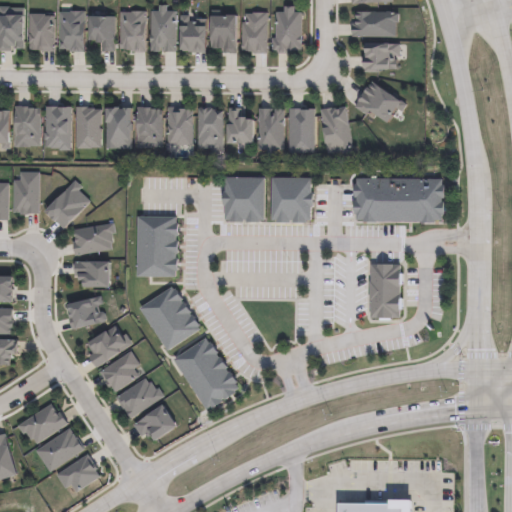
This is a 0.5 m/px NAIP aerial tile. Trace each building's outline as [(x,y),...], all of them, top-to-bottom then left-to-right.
[(168,5),(168,11),(177,11),(177,52),(153,51),(154,11),(161,10),(161,5),(168,5)] [(290,53),(275,55),(275,38),(279,38),(277,12),(288,11),(288,6),(296,7),(296,12),(304,13),(302,51),(290,51),(290,53)] [(26,9),(25,50),(17,50),(17,48),(14,48),(14,52),(0,52),(0,8),(10,8),(10,9),(26,9)] [(146,11),(148,52),(133,52),(132,49),(123,49),(122,11),(146,11)] [(84,12),(85,52),(73,52),(73,50),(63,49),(62,12),(84,12)] [(398,23),(397,38),(353,37),(354,27),(357,27),(359,12),(400,13),(400,22),(398,23)] [(268,54),(256,54),(255,51),(244,50),(243,22),(247,21),(249,15),(254,13),(268,13),(270,21),(268,54)] [(55,15),(55,51),(32,50),(32,15),(55,15)] [(116,16),(115,52),(105,52),(103,41),(99,42),(98,39),(92,39),(93,15),(116,16)] [(192,15),(192,17),(208,18),(208,52),(191,51),(189,50),(182,50),(182,16),(192,15)] [(238,15),(237,52),(225,52),(225,50),(213,49),(213,16),(238,15)] [(381,72),(367,72),(365,62),(366,53),(367,44),(401,44),(400,56),(399,68),(380,69),(381,72)] [(408,105),(404,112),(399,109),(390,123),(371,109),(369,115),(357,107),(366,90),(375,82),(408,105)] [(42,146),(18,147),(17,107),(32,107),(32,108),(41,108),(41,114),(42,146)] [(165,147),(139,149),(139,107),(160,109),(164,116),(165,147)] [(60,108),(60,109),(73,109),(73,153),(61,152),(61,150),(47,150),(48,108),(60,108)] [(90,109),(90,110),(97,110),(97,111),(103,111),(103,150),(78,149),(78,108),(90,109)] [(194,108),(194,145),(178,145),(178,143),(170,143),(169,108),(194,108)] [(225,108),(224,152),(215,152),(215,149),(200,149),(199,108),(225,108)] [(253,143),(231,143),(231,108),(242,108),(243,117),(256,119),(253,143)] [(122,109),(122,111),(126,111),(126,110),(134,110),(133,151),(108,151),(109,110),(119,110),(119,109),(122,109)] [(277,149),(276,155),(270,155),(269,149),(260,149),(261,110),(266,109),(286,110),(285,149),(277,149)] [(352,148),(352,154),(349,155),(345,153),(331,155),(322,112),(331,109),(346,109),(352,148)] [(313,110),(313,111),(317,111),(316,154),(307,154),(307,155),(291,155),(291,110),(302,110),(302,112),(308,112),(308,110),(313,110)] [(0,111),(12,111),(11,149),(4,148),(3,143),(0,143),(0,111)] [(41,215),(30,215),(30,217),(22,217),(22,215),(16,215),(16,182),(22,182),(22,174),(41,174),(41,215)] [(265,221),(226,221),(228,177),(265,178),(265,221)] [(312,179),(312,222),(274,221),(274,178),(312,179)] [(444,222),(357,221),(358,178),(443,179),(444,222)] [(92,203),(66,232),(47,215),(77,182),(84,189),(80,192),(92,203)] [(0,185),(11,185),(11,223),(0,223),(0,185)] [(177,277),(139,276),(140,216),(180,218),(177,277)] [(114,252),(76,258),(74,245),(78,244),(76,232),(114,225),(116,235),(114,236),(115,245),(112,245),(114,252)] [(112,263),(112,290),(86,290),(86,283),(81,283),(81,278),(76,278),(76,263),(112,263)] [(403,321),(372,321),(373,266),(403,267),(403,321)] [(0,278),(15,279),(15,305),(0,305),(0,278)] [(205,330),(171,351),(143,308),(174,287),(205,330)] [(99,307),(101,316),(104,315),(106,316),(108,321),(106,324),(78,331),(78,330),(73,332),(71,321),(73,321),(70,307),(102,298),(104,306),(99,307)] [(0,310),(14,311),(14,322),(15,322),(15,330),(13,330),(13,337),(0,336),(0,310)] [(116,328),(121,336),(122,335),(124,338),(127,335),(134,347),(98,370),(91,359),(95,356),(89,346),(116,328)] [(242,387),(208,411),(176,361),(209,339),(242,387)] [(11,364),(0,364),(0,340),(20,341),(18,354),(15,354),(11,364)] [(141,379),(117,395),(113,389),(112,390),(101,374),(133,353),(142,368),(136,372),(141,379)] [(147,380),(151,386),(152,385),(158,393),(161,391),(166,399),(132,421),(118,400),(147,380)] [(53,405),(57,414),(60,413),(68,424),(38,446),(29,439),(24,434),(20,426),(53,405)] [(179,429),(158,443),(154,437),(150,440),(148,437),(144,440),(136,427),(166,408),(179,429)] [(37,452),(51,472),(85,449),(71,429),(37,452)] [(17,473),(0,481),(0,436),(7,435),(17,473)] [(89,455),(96,465),(97,465),(100,470),(98,472),(102,477),(78,493),(73,486),(68,489),(59,475),(89,455)] [(412,511),(342,511),(343,503),(413,504),(412,511)]
